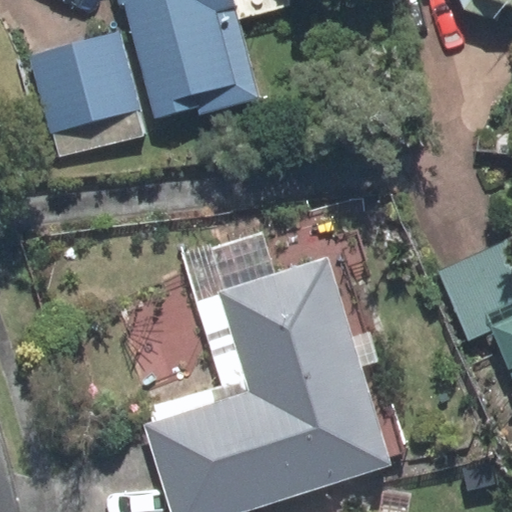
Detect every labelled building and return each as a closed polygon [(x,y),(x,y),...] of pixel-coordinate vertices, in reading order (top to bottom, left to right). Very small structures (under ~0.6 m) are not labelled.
[(233,0),(141,0),(172,120),(258,98),(233,0)] [(511,0),(488,0),(511,8),(511,0)] [(117,35),(44,53),(64,129),(137,111),(117,35)] [(511,336),(511,254),(509,248),(453,273),(478,328),(503,317),(511,336)] [(221,511),(390,460),(331,272),(229,303),(260,400),(160,431),(185,511),(221,511)]
